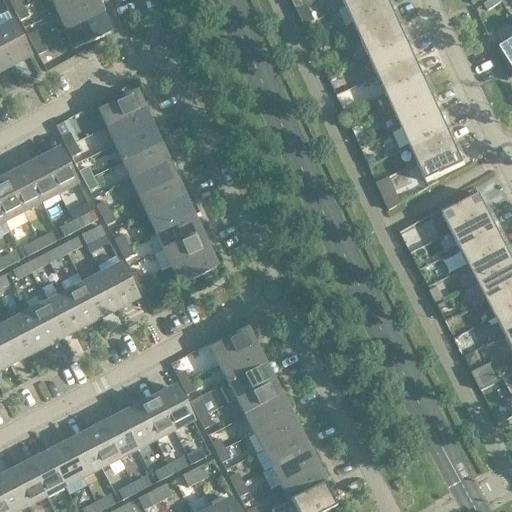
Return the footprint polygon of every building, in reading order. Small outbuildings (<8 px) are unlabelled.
[(18,0),(13,0),(9,3),(14,12),(23,8),(18,0)] [(93,0),(92,0),(51,0),(58,14),(93,0)] [(100,18),(93,0),(58,14),(65,32),(100,18)] [(392,8),(388,0),(362,0),(346,8),(354,25),(392,8)] [(502,3),(499,0),(491,0),(483,5),(488,12),(502,3)] [(305,5),(296,10),(304,27),(313,23),(305,5)] [(28,18),(23,8),(14,12),(19,22),(28,18)] [(400,25),(392,8),(354,25),(362,43),(400,25)] [(107,36),(100,18),(65,32),(72,51),(107,36)] [(30,57),(13,23),(0,29),(0,45),(11,66),(30,57)] [(408,43),(400,25),(362,43),(370,60),(408,43)] [(35,32),(27,37),(32,47),(41,42),(35,32)] [(511,41),(500,49),(511,68),(511,41)] [(46,52),(41,42),(32,47),(37,57),(46,52)] [(416,60),(408,43),(370,60),(378,78),(416,60)] [(0,72),(11,66),(0,45),(0,72)] [(424,77),(416,60),(378,78),(386,95),(424,77)] [(432,95),(424,77),(386,95),(394,113),(432,95)] [(99,111),(107,129),(141,113),(133,95),(99,111)] [(440,112),(432,95),(394,113),(402,130),(440,112)] [(448,130),(440,112),(402,130),(410,148),(448,130)] [(149,131),(141,113),(107,129),(115,146),(149,131)] [(362,126),(359,121),(354,119),(349,121),(353,130),(362,126)] [(456,147),(448,130),(410,148),(418,165),(456,147)] [(158,148),(149,131),(115,146),(123,164),(158,148)] [(69,134),(60,139),(65,149),(74,144),(69,134)] [(79,154),(74,144),(65,149),(70,159),(79,154)] [(465,165),(456,147),(418,165),(426,183),(465,165)] [(166,165),(158,148),(123,164),(131,181),(166,165)] [(77,184),(59,151),(40,161),(58,194),(77,184)] [(58,194),(40,161),(22,170),(40,204),(58,194)] [(174,183),(166,165),(131,181),(139,199),(174,183)] [(87,168),(78,173),(83,183),(92,178),(87,168)] [(40,204),(22,170),(4,180),(22,213),(40,204)] [(97,188),(92,178),(83,183),(88,193),(97,188)] [(22,213),(4,180),(0,181),(0,215),(4,223),(22,213)] [(182,200),(174,183),(139,199),(147,216),(182,200)] [(442,216),(451,233),(489,214),(480,196),(442,216)] [(190,218),(182,200),(147,216),(155,234),(190,218)] [(104,202),(96,207),(101,217),(110,212),(104,202)] [(115,222),(110,212),(101,217),(106,227),(115,222)] [(498,231),(489,214),(451,233),(460,250),(498,231)] [(84,217),(73,223),(77,232),(88,226),(84,217)] [(198,235),(190,218),(155,234),(163,251),(198,235)] [(77,232),(73,223),(62,229),(66,237),(77,232)] [(96,240),(91,231),(80,237),(85,246),(96,240)] [(507,248),(498,231),(460,250),(469,268),(507,248)] [(206,253),(198,235),(163,251),(171,268),(206,253)] [(48,236),(36,242),(41,251),(52,245),(48,236)] [(122,237),(113,241),(118,251),(127,247),(122,237)] [(78,249),(73,241),(62,246),(67,255),(78,249)] [(41,251),(36,242),(25,247),(30,256),(41,251)] [(67,255),(62,246),(51,252),(55,261),(67,255)] [(132,256),(127,247),(118,251),(124,261),(132,256)] [(511,267),(511,258),(507,248),(469,268),(478,285),(511,267)] [(214,271),(206,253),(171,268),(180,287),(214,271)] [(11,255),(0,260),(5,269),(16,263),(11,255)] [(41,268),(37,259),(26,265),(30,274),(41,268)] [(30,274),(26,265),(15,271),(19,280),(30,274)] [(137,299),(120,267),(101,277),(118,309),(137,299)] [(511,288),(511,267),(478,285),(486,302),(511,288)] [(140,271),(131,275),(136,285),(145,281),(140,271)] [(118,309),(101,277),(83,286),(100,318),(118,309)] [(150,291),(145,281),(136,285),(141,295),(150,291)] [(100,318),(83,286),(65,295),(81,328),(100,318)] [(437,287),(429,291),(435,303),(444,299),(437,287)] [(511,310),(511,288),(486,302),(495,319),(511,310)] [(81,328),(65,295),(46,305),(63,337),(81,328)] [(63,337),(46,305),(28,314),(45,347),(63,337)] [(511,331),(511,310),(495,319),(504,336),(511,331)] [(45,347),(28,314),(10,324),(27,356),(45,347)] [(27,356),(10,324),(0,329),(0,349),(9,366),(27,356)] [(210,349),(219,367),(253,349),(244,331),(210,349)] [(0,370),(9,366),(0,349),(0,370)] [(262,366),(253,349),(219,367),(228,384),(262,366)] [(270,383),(262,366),(228,384),(219,388),(228,405),(237,401),(270,383)] [(184,372),(175,377),(180,387),(189,382),(184,372)] [(511,374),(502,379),(511,398),(511,374)] [(194,392),(189,382),(180,387),(185,397),(194,392)] [(279,400),(270,383),(237,401),(246,418),(279,400)] [(192,422),(175,389),(156,399),(173,431),(192,422)] [(173,431),(156,399),(138,408),(154,441),(173,431)] [(288,418),(279,400),(246,418),(254,435),(288,418)] [(202,406),(193,411),(198,421),(207,416),(202,406)] [(154,441),(138,408),(119,418),(136,450),(154,441)] [(509,419),(506,413),(498,411),(492,414),(498,425),(509,419)] [(212,426),(207,416),(198,421),(203,431),(212,426)] [(136,450),(119,418),(101,427),(118,460),(136,450)] [(297,435),(288,418),(254,435),(263,452),(297,435)] [(118,460),(101,427),(83,436),(100,469),(118,460)] [(305,452),(297,435),(263,452),(272,469),(305,452)] [(100,469),(83,436),(65,446),(82,478),(100,469)] [(219,440),(210,445),(216,455),(224,450),(219,440)] [(82,478),(65,446),(47,455),(64,488),(82,478)] [(230,460),(224,450),(216,455),(221,465),(230,460)] [(186,457),(190,466),(202,460),(197,451),(186,457)] [(314,469),(305,452),(272,469),(281,486),(314,469)] [(64,488),(47,455),(28,465),(45,497),(64,488)] [(179,461),(168,467),(172,476),(184,470),(179,461)] [(45,497),(28,465),(10,474),(27,507),(45,497)] [(172,476),(168,467),(157,472),(161,481),(172,476)] [(207,479),(201,467),(192,472),(197,484),(207,479)] [(323,486),(314,469),(281,486),(289,503),(323,486)] [(197,484),(192,472),(182,477),(188,489),(197,484)] [(16,511),(27,507),(10,474),(0,479),(0,498),(6,511),(16,511)] [(237,474),(228,479),(233,489),(242,484),(237,474)] [(143,480),(132,485),(136,494),(147,488),(143,480)] [(247,494),(242,484),(233,489),(239,499),(247,494)] [(136,494),(132,485),(120,491),(125,500),(136,494)] [(171,497),(165,486),(155,491),(161,502),(171,497)] [(330,499),(323,486),(289,503),(271,511),(328,511),(335,509),(329,499),(330,499)] [(161,502),(155,491),(146,496),(151,507),(161,502)] [(106,498),(95,504),(99,511),(101,511),(111,507),(106,498)] [(235,511),(230,501),(211,510),(212,511),(235,511)]
